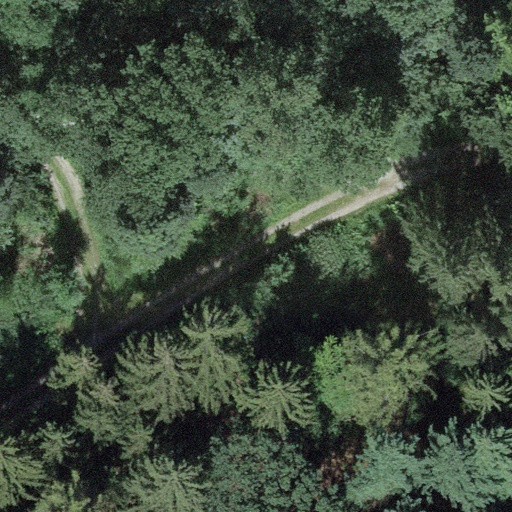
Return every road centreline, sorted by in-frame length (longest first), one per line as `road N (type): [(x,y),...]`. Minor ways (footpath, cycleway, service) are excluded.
road 1 (track): [(511,141),(373,176),(0,127)]
road 2 (track): [(0,416),(373,176)]
road 3 (track): [(65,374),(83,310),(83,254),(43,138)]
